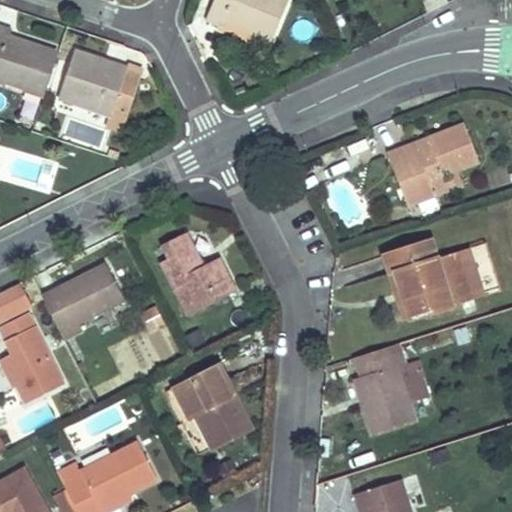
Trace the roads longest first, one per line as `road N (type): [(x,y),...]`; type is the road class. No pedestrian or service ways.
road 1 (residential): [(281,511),(298,315),(221,147)]
road 2 (tertiary): [(221,147),(450,53)]
road 3 (tertiary): [(0,256),(221,147)]
road 4 (residential): [(157,28),(221,147)]
